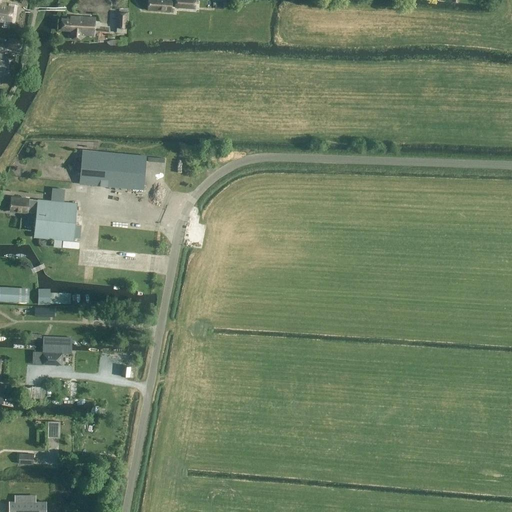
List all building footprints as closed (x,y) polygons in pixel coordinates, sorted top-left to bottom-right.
[(148,0),(148,9),(171,11),(171,6),(187,7),(187,2),(195,2),(195,0),(148,0)] [(3,20),(11,21),(13,7),(0,5),(0,21),(3,22),(3,20)] [(128,13),(127,13),(128,8),(118,8),(118,12),(116,12),(114,28),(127,29),(128,13)] [(69,34),(93,36),(94,18),(70,17),(70,19),(61,19),(60,30),(69,31),(69,34)] [(6,48),(19,51),(21,42),(9,38),(6,48)] [(126,46),(127,41),(127,38),(120,38),(120,40),(111,40),(111,46),(126,46)] [(2,74),(11,76),(14,57),(0,54),(0,75),(2,76),(2,74)] [(142,190),(145,157),(81,151),(78,184),(142,190)] [(27,212),(32,213),(36,213),(33,237),(74,241),(77,204),(37,200),(29,199),(10,197),(9,211),(27,213),(27,212)] [(0,301),(28,302),(29,290),(0,288),(0,301)] [(49,305),(49,289),(37,289),(37,305),(49,305)] [(41,365),(61,366),(61,354),(41,353),(41,365)] [(120,376),(130,377),(130,367),(121,367),(120,376)] [(45,397),(45,388),(41,388),(41,386),(31,386),(31,397),(45,397)] [(45,437),(57,438),(57,422),(45,421),(45,437)] [(17,464),(32,465),(33,454),(18,453),(17,464)] [(30,495),(15,495),(15,501),(9,501),(8,511),(46,511),(46,501),(36,501),(30,501),(30,495)]
